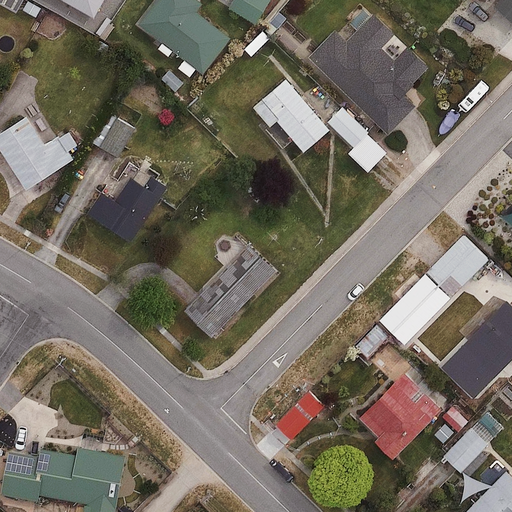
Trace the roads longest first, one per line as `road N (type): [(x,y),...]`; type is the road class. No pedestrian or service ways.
road 1 (residential): [(202,428),(511,111)]
road 2 (tertiary): [(42,289),(124,352),(202,428)]
road 3 (tertiary): [(202,428),(288,511)]
